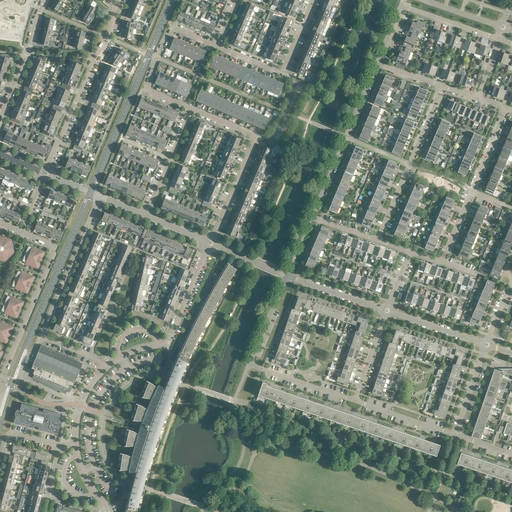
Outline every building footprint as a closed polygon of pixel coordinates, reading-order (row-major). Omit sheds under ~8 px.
[(334,6),(322,1),(321,4),(323,5),(322,8),(331,12),(334,6)] [(61,7),(54,2),(51,7),(58,12),(61,7)] [(141,5),(133,2),(131,7),(139,10),(141,5)] [(247,2),(245,6),(244,8),(254,12),(256,7),(247,2)] [(296,6),(288,3),(286,8),(294,11),(296,6)] [(90,5),(87,10),(95,15),(97,10),(94,8),(90,5)] [(139,10),(131,7),(129,12),(137,15),(139,10)] [(254,12),(244,8),(242,13),(252,17),(254,12)] [(294,11),(286,8),(284,13),(292,16),(294,11)] [(331,12),(322,8),(320,11),(318,10),(317,13),(329,18),(331,12)] [(95,15),(87,10),(84,15),(92,19),(95,15)] [(186,11),(185,14),(181,22),(186,24),(190,16),(191,13),(186,11)] [(137,15),(129,12),(127,17),(135,20),(137,15)] [(176,20),(181,22),(185,14),(180,12),(176,20)] [(80,21),(81,20),(89,24),(92,19),(84,15),(82,13),(78,20),(80,21)] [(252,17),(242,13),(240,18),(250,22),(252,17)] [(329,18),(317,13),(316,16),(318,17),(317,19),(326,24),(329,18)] [(195,18),(190,16),(186,24),(191,26),(195,18)] [(281,17),(278,22),(288,26),(290,21),(281,17)] [(200,20),(195,18),(191,26),(196,28),(200,20)] [(250,22),(240,18),(238,23),(248,27),(250,22)] [(412,22),(410,26),(420,31),(423,23),(411,18),(410,21),(412,22)] [(326,24),(317,19),(315,22),(313,21),(312,24),(314,25),(324,29),(326,24)] [(205,22),(200,20),(196,28),(201,30),(205,22)] [(210,24),(205,22),(201,30),(206,32),(210,24)] [(211,22),(210,24),(206,32),(211,34),(216,24),(211,22)] [(288,26),(278,22),(276,27),(286,31),(288,26)] [(248,27),(238,23),(236,28),(246,32),(248,27)] [(314,25),(312,24),(310,30),(312,31),(322,35),(324,29),(314,25)] [(420,31),(410,26),(408,31),(406,30),(405,33),(417,38),(420,31)] [(286,31),(276,27),(274,32),(284,36),(286,31)] [(430,38),(437,41),(441,31),(436,30),(437,28),(434,27),(430,38)] [(246,32),(236,28),(234,33),(244,37),(246,32)] [(312,31),(310,30),(308,33),(311,34),(309,37),(319,41),(322,35),(312,31)] [(445,33),(441,31),(437,41),(445,44),(449,32),(446,31),(445,33)] [(284,36),(274,32),(272,37),(282,41),(284,36)] [(452,33),(449,32),(445,44),(452,46),(455,36),(451,35),(452,33)] [(244,37),(234,33),(232,38),(242,42),(244,37)] [(417,38),(405,33),(404,36),(406,37),(404,41),(414,45),(417,38)] [(460,38),(455,36),(452,46),(459,49),(464,37),(461,36),(460,38)] [(180,40),(174,37),(169,49),(174,52),(180,40)] [(282,41),(272,37),(270,42),(280,46),(282,41)] [(319,41),(309,37),(308,40),(306,39),(305,42),(317,47),(319,41)] [(466,38),(464,37),(459,49),(467,51),(470,41),(466,40),(466,38)] [(242,42),(232,38),(230,43),(239,47),(242,42)] [(185,42),(180,40),(174,52),(180,54),(185,42)] [(73,47),(81,49),(83,43),(74,41),(71,41),(70,44),(71,46),(73,47)] [(414,45),(404,41),(402,45),(400,44),(399,47),(411,52),(414,45)] [(475,43),(470,41),(467,51),(474,54),(478,42),(475,41),(475,43)] [(190,44),(185,42),(180,54),(185,56),(190,44)] [(280,46),(270,42),(268,47),(278,51),(280,46)] [(317,47),(305,42),(303,45),(306,46),(304,49),(314,53),(317,47)] [(481,43),(478,42),(474,54),(482,56),(483,53),(486,54),(488,49),(485,48),(485,46),(481,45),(481,43)] [(195,46),(190,44),(185,56),(190,58),(195,46)] [(201,49),(195,46),(190,58),(196,61),(201,49)] [(278,51),(268,47),(266,52),(276,56),(278,51)] [(411,52),(399,47),(398,50),(400,51),(398,55),(408,59),(411,52)] [(118,48),(115,53),(122,58),(125,53),(118,48)] [(206,51),(201,49),(196,61),(201,63),(206,51)] [(314,53),(304,49),(303,51),(301,51),(300,53),(312,58),(314,53)] [(276,56),(266,52),(264,57),(273,61),(276,56)] [(122,58),(115,53),(112,57),(119,62),(122,58)] [(312,58),(300,53),(299,56),(301,57),(299,60),(309,64),(312,58)] [(501,63),(509,65),(511,56),(511,53),(510,53),(509,55),(505,53),(504,54),(501,53),(499,59),(502,60),(501,63)] [(10,55),(1,54),(0,57),(0,62),(8,65),(10,59),(7,58),(8,55),(10,55)] [(210,67),(215,69),(220,57),(215,55),(210,67)] [(396,63),(395,66),(404,69),(408,59),(398,55),(396,60),(394,59),(393,62),(396,63)] [(47,57),(39,57),(38,60),(36,59),(33,64),(43,68),(47,57)] [(119,62),(112,57),(109,62),(116,67),(119,62)] [(226,59),(220,57),(215,69),(221,71),(226,59)] [(82,60),(73,59),(70,67),(79,71),(81,65),(79,64),(81,60),(82,60)] [(231,61),(226,59),(221,71),(226,73),(231,61)] [(309,64),(299,60),(298,63),(296,62),(295,65),(307,70),(309,64)] [(422,72),(428,74),(431,65),(425,63),(426,61),(423,60),(421,65),(424,66),(422,72)] [(236,64),(231,61),(226,73),(231,76),(236,64)] [(8,65),(0,62),(0,68),(6,70),(8,65)] [(43,68),(33,64),(31,69),(40,73),(43,68)] [(107,64),(105,70),(114,74),(116,68),(107,64)] [(241,66),(236,64),(231,76),(236,78),(241,66)] [(307,70),(295,65),(294,68),(296,69),(295,72),(304,76),(307,70)] [(437,67),(431,65),(428,74),(434,76),(436,71),(439,72),(441,66),(438,65),(437,67)] [(247,68),(241,66),(236,78),(242,80),(247,68)] [(441,66),(439,72),(442,73),(440,78),(446,80),(449,71),(443,69),(444,67),(441,66)] [(79,71),(70,67),(67,72),(77,76),(79,71)] [(252,70),(247,68),(242,80),(247,82),(252,70)] [(40,73),(31,69),(29,74),(38,78),(40,73)] [(114,74),(105,70),(102,75),(112,79),(114,74)] [(257,73),(252,70),(247,82),(252,85),(257,73)] [(459,70),(459,72),(457,78),(459,79),(458,84),(464,86),(467,77),(464,76),(465,72),(459,70)] [(455,73),(449,71),(446,80),(452,82),(454,77),(457,78),(459,72),(456,71),(455,73)] [(77,76),(67,72),(65,77),(74,81),(77,76)] [(154,84),(160,86),(165,74),(160,72),(154,84)] [(263,75),(257,73),(252,85),(257,87),(263,75)] [(38,78),(29,74),(27,80),(36,84),(38,78)] [(170,76),(165,74),(160,86),(165,88),(170,76)] [(112,79),(102,75),(100,80),(110,84),(112,79)] [(268,77),(263,75),(257,87),(263,89),(268,77)] [(385,75),(383,81),(391,84),(393,79),(385,75)] [(176,79),(170,76),(165,88),(170,91),(176,79)] [(74,81),(65,77),(62,85),(69,88),(70,85),(72,87),(74,81)] [(273,79),(268,77),(263,89),(268,91),(273,79)] [(473,79),(467,77),(464,86),(470,88),(472,83),(475,84),(477,78),(474,77),(473,79)] [(181,81),(176,79),(170,91),(176,93),(181,81)] [(278,81),(273,79),(268,91),(273,93),(278,81)] [(36,84),(27,80),(24,85),(27,86),(26,89),(33,92),(36,84)] [(110,84),(100,80),(98,86),(107,90),(110,84)] [(186,83),(181,81),(176,93),(181,95),(186,83)] [(284,84),(278,81),(273,93),(279,96),(280,93),(281,93),(281,91),(281,90),(284,84)] [(391,84),(383,81),(380,87),(389,90),(391,84)] [(192,85),(186,83),(181,95),(186,97),(192,85)] [(491,95),(497,97),(500,89),(501,86),(492,83),(490,89),(493,90),(491,95)] [(69,88),(62,85),(59,93),(68,97),(70,92),(67,90),(69,88)] [(418,91),(417,93),(425,97),(427,91),(423,89),(423,87),(417,85),(415,90),(418,91)] [(107,90),(98,86),(96,91),(105,95),(107,90)] [(389,90),(380,87),(378,92),(386,96),(389,90)] [(506,91),(500,89),(497,97),(503,100),(505,94),(508,95),(510,89),(508,89),(507,88),(506,91)] [(33,92),(26,89),(25,91),(22,90),(20,96),(29,100),(33,92)] [(195,101),(201,103),(206,91),(200,89),(195,101)] [(105,95),(96,91),(94,96),(103,100),(105,95)] [(211,94),(206,91),(201,103),(206,106),(211,94)] [(389,97),(386,96),(378,92),(376,98),(384,101),(386,102),(389,97)] [(411,97),(414,99),(422,102),(425,97),(417,93),(414,92),(411,97)] [(68,97),(59,93),(56,98),(65,102),(68,97)] [(216,96),(211,94),(206,106),(211,108),(216,96)] [(29,100),(20,96),(18,101),(27,105),(29,100)] [(103,100),(94,96),(91,102),(95,103),(94,106),(100,108),(103,100)] [(222,98),(216,96),(211,108),(217,110),(222,98)] [(143,98),(142,97),(138,107),(143,109),(147,99),(143,97),(143,98)] [(65,102),(56,98),(53,106),(60,109),(61,107),(63,108),(65,102)] [(227,100),(222,98),(217,110),(222,112),(227,100)] [(384,101),(376,98),(373,103),(382,107),(384,101)] [(152,101),(147,99),(143,109),(148,111),(152,101)] [(422,102),(414,99),(412,104),(420,108),(422,102)] [(232,103),(227,100),(222,112),(227,114),(232,103)] [(30,106),(27,105),(18,101),(16,106),(27,111),(30,106)] [(158,103),(152,101),(148,111),(153,113),(158,103)] [(447,109),(452,111),(456,103),(450,101),(449,103),(447,109)] [(163,106),(158,103),(153,113),(159,115),(163,106)] [(237,105),(232,103),(227,114),(232,117),(237,105)] [(461,105),(456,103),(452,111),(458,114),(461,105)] [(420,108),(412,104),(410,110),(418,113),(420,108)] [(243,107),(237,105),(232,117),(238,119),(243,107)] [(373,105),(370,111),(378,114),(381,108),(373,105)] [(467,108),(461,105),(458,114),(463,116),(467,108)] [(27,111),(16,106),(13,112),(22,115),(25,117),(27,111)] [(60,109),(53,106),(50,114),(59,118),(61,113),(58,112),(60,109)] [(100,108),(94,106),(93,108),(89,107),(87,112),(96,116),(100,108)] [(168,108),(163,106),(159,115),(164,118),(168,108)] [(248,109),(243,107),(238,119),(243,121),(248,109)] [(172,110),(168,108),(164,118),(169,120),(173,111),(172,110)] [(473,110),(467,108),(463,116),(469,118),(473,110)] [(253,111),(248,109),(243,121),(248,123),(253,111)] [(405,115),(407,116),(415,119),(418,113),(410,110),(407,109),(405,115)] [(478,112),(473,110),(469,118),(475,121),(478,112)] [(179,113),(173,111),(169,120),(175,122),(179,113)] [(258,114),(253,111),(248,123),(253,126),(258,114)] [(378,114),(370,111),(368,116),(376,120),(378,114)] [(22,115),(13,112),(11,117),(14,118),(13,121),(11,120),(19,124),(22,115)] [(96,116),(87,112),(85,117),(94,121),(96,116)] [(484,115),(478,112),(475,121),(473,123),(478,125),(479,123),(480,123),(484,115)] [(59,118),(50,114),(47,120),(57,124),(59,118)] [(264,116),(258,114),(253,126),(259,128),(264,116)] [(489,117),(484,115),(480,123),(486,125),(489,117)] [(269,118),(264,116),(259,128),(264,130),(267,124),(269,121),(268,121),(269,118)] [(376,120),(368,116),(366,122),(374,125),(376,120)] [(94,121),(85,117),(82,123),(92,127),(94,121)] [(400,123),(403,125),(411,128),(414,122),(403,118),(400,123)] [(452,124),(441,119),(439,125),(450,130),(452,124)] [(57,124),(47,120),(45,125),(54,129),(57,124)] [(197,121),(195,124),(195,126),(204,130),(206,125),(197,121)] [(374,125),(366,122),(363,127),(371,131),(374,125)] [(92,127),(82,123),(80,128),(90,132),(92,127)] [(54,129),(45,125),(42,133),(50,137),(50,136),(48,136),(49,133),(52,134),(54,129)] [(130,125),(126,134),(131,137),(135,127),(130,125)] [(411,128),(403,125),(401,130),(409,134),(411,128)] [(450,130),(439,125),(437,131),(445,134),(448,135),(450,130)] [(204,130),(195,126),(192,131),(202,135),(204,130)] [(140,130),(135,127),(131,137),(136,139),(140,130)] [(371,131),(363,127),(361,133),(369,136),(371,131)] [(90,132),(80,128),(78,133),(87,137),(90,132)] [(3,141),(9,144),(13,135),(7,132),(8,130),(5,129),(3,135),(3,136),(3,134),(6,135),(3,141)] [(146,132),(140,130),(136,139),(142,141),(146,132)] [(409,134),(401,130),(399,136),(407,139),(409,134)] [(202,135),(192,131),(190,136),(200,140),(202,135)] [(445,134),(437,131),(434,136),(443,140),(445,134)] [(151,134),(146,132),(142,141),(147,143),(151,134)] [(87,137),(78,133),(76,138),(85,142),(87,137)] [(369,136),(361,133),(358,139),(367,142),(369,136)] [(482,137),(474,133),(471,139),(480,142),(482,137)] [(156,136),(151,134),(147,143),(152,146),(156,136)] [(18,137),(13,135),(9,144),(15,146),(18,137)] [(231,135),(229,140),(238,144),(241,139),(231,135)] [(161,138),(156,136),(152,146),(157,148),(161,138)] [(200,140),(190,136),(188,141),(198,145),(200,140)] [(407,139),(399,136),(396,141),(404,145),(407,139)] [(443,140),(434,136),(432,142),(440,145),(443,140)] [(24,139),(18,137),(15,146),(20,148),(24,139)] [(88,144),(85,142),(76,138),(74,144),(77,145),(76,148),(79,149),(82,150),(82,149),(85,150),(88,144)] [(167,141),(161,138),(157,148),(163,150),(167,141)] [(29,142),(24,139),(20,148),(26,151),(29,142)] [(480,142),(471,139),(469,144),(477,148),(480,142)] [(238,144),(229,140),(226,145),(236,149),(238,144)] [(198,145),(188,141),(186,146),(196,150),(198,145)] [(404,145),(396,141),(394,147),(402,150),(404,145)] [(35,144),(29,142),(26,151),(31,153),(35,144)] [(440,145),(432,142),(430,147),(438,151),(440,145)] [(41,146),(35,144),(31,153),(37,155),(41,146)] [(477,148),(469,144),(467,150),(475,153),(477,148)] [(127,147),(121,145),(118,154),(123,156),(127,147)] [(236,149),(226,145),(224,150),(234,154),(236,149)] [(46,149),(41,146),(37,155),(42,158),(45,152),(47,153),(47,154),(50,147),(47,146),(46,149)] [(196,150),(186,146),(184,151),(194,155),(196,150)] [(260,148),(259,151),(271,156),(273,150),(263,146),(262,149),(260,148)] [(366,150),(355,146),(355,147),(354,147),(354,148),(353,148),(353,149),(354,150),(353,153),(362,156),(363,152),(365,153),(365,151),(366,151),(366,150)] [(132,149),(127,147),(123,156),(128,158),(132,149)] [(402,150),(394,147),(391,153),(400,156),(402,150)] [(438,151),(430,147),(427,153),(436,156),(438,151)] [(511,150),(504,147),(502,152),(510,155),(511,150)] [(137,151),(132,149),(128,158),(133,161),(137,151)] [(462,154),(464,155),(473,159),(475,153),(467,150),(464,149),(462,154)] [(234,154),(224,150),(222,155),(232,159),(234,154)] [(143,154),(137,151),(133,161),(139,163),(143,154)] [(194,155),(184,151),(182,156),(192,160),(194,155)] [(271,156),(259,151),(257,154),(260,155),(258,158),(268,162),(271,156)] [(510,155),(502,152),(500,157),(508,160),(510,155)] [(363,157),(362,156),(353,153),(351,155),(350,156),(350,157),(350,158),(350,159),(358,162),(359,160),(361,161),(362,161),(363,157)] [(436,156),(427,153),(425,159),(435,163),(436,163),(436,162),(438,159),(438,158),(436,156)] [(148,156),(143,154),(139,163),(144,165),(148,156)] [(232,159),(222,155),(220,160),(230,164),(232,159)] [(473,159),(464,155),(462,161),(470,164),(473,159)] [(153,158),(148,156),(144,165),(149,167),(153,158)] [(192,160),(182,156),(180,161),(189,165),(192,160)] [(508,160),(500,157),(498,162),(506,165),(508,160)] [(65,167),(70,170),(74,160),(69,158),(65,167)] [(159,160),(153,158),(149,167),(155,170),(159,160)] [(268,162),(258,158),(257,161),(255,160),(254,163),(266,168),(268,162)] [(358,162),(350,159),(350,160),(349,160),(348,160),(348,161),(348,162),(348,163),(347,165),(356,169),(358,162)] [(80,163),(74,160),(70,170),(72,170),(72,171),(76,172),(80,163)] [(230,164),(220,160),(218,165),(228,169),(230,164)] [(384,165),(384,166),(397,171),(398,169),(395,167),(397,163),(388,160),(387,163),(387,162),(386,163),(385,164),(384,165)] [(470,164),(462,161),(460,166),(468,170),(470,164)] [(506,165),(498,162),(495,167),(504,170),(506,165)] [(85,165),(80,163),(76,172),(79,174),(80,174),(81,174),(85,165)] [(266,168),(254,163),(252,166),(255,167),(253,169),(263,174),(266,168)] [(178,164),(176,170),(185,174),(188,168),(178,164)] [(90,167),(85,165),(81,174),(86,176),(90,167)] [(228,169),(218,165),(216,170),(226,174),(228,169)] [(356,169),(347,165),(346,168),(345,168),(345,169),(344,169),(344,170),(345,171),(344,172),(353,175),(356,169)] [(397,171),(384,166),(383,167),(383,169),(383,170),(384,170),(383,173),(391,176),(393,173),(396,174),(397,171)] [(468,170),(460,166),(457,172),(465,176),(468,170)] [(504,170),(495,167),(493,172),(501,175),(504,170)] [(263,174),(253,169),(252,172),(250,171),(249,174),(261,179),(263,174)] [(185,174),(176,170),(174,175),(183,179),(185,174)] [(226,174),(216,170),(214,175),(224,179),(226,174)] [(12,173),(7,171),(3,179),(4,179),(8,182),(8,183),(12,173)] [(353,175),(344,172),(343,173),(342,174),(342,175),(343,176),(342,178),(350,182),(353,175)] [(501,175),(493,172),(491,177),(499,180),(501,175)] [(18,176),(12,173),(8,183),(14,183),(14,184),(18,176)] [(391,176),(383,173),(382,175),(381,175),(380,176),(379,177),(379,178),(378,178),(391,184),(393,181),(390,180),(391,176)] [(261,179),(249,174),(247,177),(250,178),(248,181),(258,185),(261,179)] [(114,177),(109,175),(105,184),(106,185),(110,187),(114,177)] [(183,179),(174,175),(172,180),(181,184),(183,179)] [(23,178),(18,176),(14,184),(15,184),(19,187),(23,178)] [(119,179),(114,177),(110,187),(115,189),(119,179)] [(499,180),(491,177),(489,182),(497,185),(499,180)] [(29,180),(23,178),(19,187),(25,188),(29,180)] [(350,182),(342,178),(341,181),(340,181),(339,181),(339,182),(339,183),(339,184),(347,188),(350,182)] [(391,184),(378,178),(378,179),(378,180),(378,181),(378,183),(379,183),(377,186),(386,189),(387,185),(390,187),(391,184)] [(125,182),(119,179),(115,189),(121,191),(125,182)] [(213,179),(210,184),(220,188),(222,183),(213,179)] [(34,183),(29,180),(25,188),(26,189),(30,192),(31,191),(34,183)] [(181,184),(172,180),(169,186),(173,187),(172,190),(175,191),(178,192),(181,184)] [(258,185),(248,181),(247,184),(245,183),(244,186),(246,187),(256,191),(258,185)] [(130,184),(125,182),(121,191),(126,194),(130,184)] [(497,185),(489,182),(487,187),(495,190),(497,185)] [(135,186),(130,184),(126,194),(131,196),(135,186)] [(220,188),(210,184),(208,189),(218,193),(220,188)] [(347,188),(339,184),(339,185),(338,185),(337,186),(337,187),(337,188),(336,191),(345,194),(347,188)] [(413,188),(411,186),(409,189),(422,194),(423,193),(423,191),(423,190),(422,190),(423,187),(415,184),(413,188)] [(140,188),(135,186),(131,196),(135,197),(136,198),(140,188)] [(386,189),(377,186),(376,188),(375,189),(374,190),(373,191),(386,197),(387,194),(384,193),(386,189)] [(246,187),(244,193),(253,197),(256,191),(246,187)] [(495,190),(487,187),(485,192),(493,195),(495,190)] [(146,190),(140,188),(136,198),(142,200),(146,190)] [(218,193),(208,189),(206,195),(215,199),(218,193)] [(422,194),(409,189),(408,192),(411,193),(410,197),(418,200),(419,198),(420,198),(421,197),(421,196),(422,195),(422,194)] [(53,200),(57,192),(51,190),(48,198),(47,199),(53,200)] [(345,194),(336,191),(335,193),(334,194),(334,195),(334,196),(334,197),(342,201),(345,194)] [(386,197),(373,191),(373,192),(373,193),(372,194),(373,196),(372,198),(380,202),(382,198),(385,199),(386,197)] [(62,195),(57,192),(53,200),(54,201),(58,204),(62,195)] [(242,196),(241,199),(251,203),(253,197),(244,193),(241,192),(240,195),(242,196)] [(68,197),(62,195),(58,204),(59,204),(64,205),(68,197)] [(215,199),(206,195),(203,203),(206,204),(209,205),(210,203),(213,204),(215,199)] [(73,199),(68,197),(64,205),(65,205),(69,208),(70,207),(73,199)] [(342,201),(334,197),(333,198),(332,199),(332,200),(332,201),(331,204),(339,207),(342,201)] [(418,200),(410,197),(408,200),(405,199),(404,202),(417,207),(417,205),(418,204),(418,203),(417,203),(418,200)] [(442,202),(442,203),(455,208),(456,205),(453,204),(454,200),(446,197),(445,199),(444,199),(443,200),(442,201),(442,202)] [(161,208),(166,210),(170,201),(165,198),(161,208)] [(380,202),(372,198),(371,201),(370,201),(369,201),(369,202),(368,204),(381,209),(382,207),(379,206),(380,202)] [(251,203),(241,199),(240,201),(238,201),(236,203),(248,209),(251,203)] [(175,203),(170,201),(166,210),(168,211),(167,211),(171,213),(175,203)] [(417,207),(404,202),(403,204),(406,206),(404,209),(413,213),(414,210),(414,211),(415,210),(416,209),(417,208),(417,207)] [(181,205),(175,203),(171,213),(177,215),(181,205)] [(248,209),(236,203),(235,206),(237,207),(236,210),(246,214),(248,209)] [(455,208),(442,203),(441,203),(441,204),(441,206),(441,207),(442,207),(441,210),(449,213),(450,209),(453,211),(455,208)] [(339,207),(331,204),(330,206),(329,206),(328,207),(328,208),(329,209),(328,210),(337,214),(339,207)] [(381,209),(368,204),(367,204),(368,205),(367,206),(367,207),(367,208),(368,209),(367,211),(375,215),(377,211),(379,212),(381,209)] [(186,207),(181,205),(177,215),(182,217),(186,207)] [(479,205),(477,210),(485,214),(487,208),(479,205)] [(191,210),(186,207),(182,217),(187,219),(191,210)] [(11,211),(6,209),(3,216),(5,217),(4,218),(5,219),(7,220),(11,211)] [(413,213),(404,209),(403,213),(400,212),(399,215),(412,220),(412,219),(412,218),(412,217),(412,216),(411,215),(413,213)] [(196,212),(191,210),(187,219),(192,222),(196,212)] [(246,214),(236,210),(235,213),(233,212),(232,215),(243,220),(246,214)] [(449,213),(441,210),(440,212),(439,212),(438,213),(437,214),(437,215),(436,215),(449,221),(450,218),(447,217),(449,213)] [(485,214),(477,210),(475,215),(483,218),(485,214)] [(16,213),(11,211),(7,220),(10,221),(11,221),(11,220),(13,220),(16,213)] [(375,215),(367,211),(366,214),(365,213),(364,214),(363,215),(363,216),(362,217),(375,222),(376,220),(373,218),(375,215)] [(105,212),(104,213),(102,220),(103,220),(102,222),(106,224),(107,223),(107,222),(110,215),(105,212)] [(202,214),(196,212),(192,222),(196,223),(198,223),(202,214)] [(21,215),(16,213),(13,220),(15,221),(14,222),(15,223),(17,224),(21,215)] [(207,216),(202,214),(198,223),(203,226),(207,216)] [(115,217),(110,215),(107,222),(107,223),(112,224),(115,217)] [(243,220),(232,215),(230,218),(232,219),(231,222),(241,226),(243,220)] [(412,220),(399,215),(397,217),(400,218),(399,222),(407,226),(408,223),(409,223),(410,223),(411,222),(411,220),(412,220)] [(449,221),(436,215),(436,216),(436,217),(436,218),(436,220),(435,222),(443,226),(445,222),(448,223),(449,221)] [(483,218),(475,215),(473,220),(481,223),(483,218)] [(120,219),(115,217),(112,224),(117,227),(120,219)] [(375,222),(362,217),(362,218),(362,220),(362,221),(361,224),(369,228),(371,224),(374,225),(375,222)] [(125,221),(120,219),(117,227),(116,229),(120,231),(122,229),(125,221)] [(481,223),(473,220),(471,225),(479,228),(481,223)] [(130,223),(125,221),(122,229),(127,231),(130,223)] [(38,231),(39,232),(43,224),(38,222),(34,231),(36,232),(37,232),(38,231)] [(241,226),(231,222),(230,225),(228,224),(227,227),(239,232),(241,226)] [(407,226),(399,222),(397,226),(394,225),(393,227),(406,233),(406,232),(407,231),(407,230),(407,228),(406,228),(407,226)] [(443,226),(435,222),(434,225),(433,226),(432,227),(431,228),(444,234),(445,231),(442,230),(443,226)] [(135,225),(130,223),(127,231),(132,233),(135,225)] [(48,226),(43,224),(39,232),(41,232),(41,233),(41,234),(44,236),(48,226)] [(49,224),(48,226),(44,236),(46,237),(47,236),(48,235),(49,236),(53,228),(52,228),(53,226),(49,224)] [(140,227),(135,225),(132,233),(137,235),(140,227)] [(479,228),(471,225),(469,230),(477,233),(479,228)] [(146,230),(140,227),(137,235),(143,238),(149,240),(152,233),(146,230)] [(239,232),(227,227),(225,230),(228,231),(226,234),(236,238),(239,232)] [(319,231),(318,234),(326,237),(329,231),(321,227),(321,228),(320,229),(319,229),(319,230),(319,231)] [(406,233),(393,227),(392,230),(395,231),(393,235),(402,239),(403,236),(404,235),(405,234),(406,233)] [(58,230),(53,228),(49,236),(51,237),(51,238),(51,239),(54,240),(58,230)] [(444,234),(431,228),(431,229),(430,230),(430,231),(430,232),(431,233),(430,235),(438,239),(440,235),(443,236),(444,234)] [(63,232),(58,230),(54,240),(56,241),(57,240),(58,239),(59,240),(63,232)] [(477,233),(469,230),(467,235),(475,238),(477,233)] [(95,232),(93,235),(93,237),(100,240),(102,235),(95,232)] [(157,235),(152,233),(149,240),(148,243),(153,245),(157,235)] [(326,237),(318,234),(317,237),(316,237),(315,238),(315,239),(316,240),(315,240),(324,244),(326,237)] [(347,236),(341,234),(339,243),(344,245),(347,236)] [(162,237),(157,235),(153,245),(158,247),(162,237)] [(438,239),(430,235),(429,238),(428,237),(427,238),(426,239),(426,240),(425,241),(438,246),(440,244),(437,242),(438,239)] [(475,238),(467,235),(465,240),(473,243),(475,238)] [(0,260),(5,261),(7,258),(7,259),(14,252),(13,252),(12,248),(13,248),(10,239),(10,240),(7,239),(7,238),(0,236),(0,260)] [(353,238),(347,236),(344,245),(350,247),(353,238)] [(103,241),(100,240),(93,237),(90,242),(101,246),(103,241)] [(167,239),(162,237),(158,247),(163,249),(167,239)] [(358,240),(353,238),(350,247),(355,249),(358,240)] [(172,241),(167,239),(163,249),(168,251),(172,241)] [(511,243),(511,242),(504,239),(502,244),(510,248),(511,243)] [(324,244),(315,240),(315,241),(314,241),(314,242),(313,243),(314,244),(313,247),(321,250),(324,244)] [(363,242),(358,240),(355,249),(360,250),(363,242)] [(473,243),(465,240),(462,245),(471,248),(473,243)] [(177,243),(172,241),(168,251),(173,254),(177,243)] [(438,246),(425,241),(425,243),(425,244),(425,245),(426,245),(424,248),(433,252),(434,248),(437,249),(438,246)] [(101,246),(90,242),(88,247),(96,250),(99,251),(101,246)] [(369,244),(363,242),(360,250),(366,252),(369,244)] [(182,245),(177,243),(173,254),(178,256),(182,245)] [(498,248),(500,249),(508,253),(510,248),(502,244),(500,243),(498,248)] [(132,247),(124,244),(122,249),(129,252),(132,247)] [(374,246),(369,244),(366,252),(371,254),(374,246)] [(187,247),(182,245),(178,256),(183,258),(187,248),(187,247)] [(471,248),(462,245),(460,250),(468,253),(471,248)] [(28,246),(25,253),(33,257),(36,249),(28,246)] [(380,247),(374,246),(371,254),(377,256),(380,247)] [(96,250),(88,247),(86,252),(94,255),(96,250)] [(193,249),(187,247),(187,248),(183,258),(188,260),(189,257),(190,257),(193,249)] [(321,250),(313,247),(312,249),(311,250),(310,250),(310,251),(310,252),(310,253),(318,257),(321,250)] [(385,249),(380,247),(377,256),(382,258),(385,249)] [(44,252),(36,249),(33,257),(41,260),(44,252)] [(129,252),(122,249),(120,254),(127,257),(129,252)] [(390,251),(385,249),(382,258),(388,260),(390,251)] [(508,253),(500,249),(498,254),(506,258),(508,253)] [(468,253),(460,250),(458,255),(466,258),(468,253)] [(396,253),(390,251),(388,260),(393,262),(396,253)] [(94,255),(86,252),(84,257),(92,260),(94,255)] [(33,257),(25,253),(22,261),(30,265),(33,257)] [(115,258),(117,259),(125,262),(127,257),(120,254),(117,253),(115,258)] [(146,253),(145,257),(142,256),(141,262),(149,264),(152,264),(153,259),(150,258),(151,255),(146,253)] [(318,257),(310,253),(310,254),(309,254),(308,255),(308,256),(309,257),(307,259),(316,263),(318,257)] [(506,258),(498,254),(496,259),(504,263),(506,258)] [(41,260),(33,257),(30,265),(37,268),(41,260)] [(92,260),(84,257),(82,262),(90,265),(92,260)] [(125,262),(117,259),(115,264),(123,267),(125,262)] [(316,263),(307,259),(306,262),(305,263),(305,264),(305,265),(305,266),(313,270),(316,263)] [(504,263),(496,259),(494,264),(502,268),(504,263)] [(418,270),(423,272),(426,263),(420,261),(418,270)] [(90,265),(82,262),(80,267),(88,270),(90,265)] [(227,263),(227,264),(222,272),(217,281),(215,279),(212,283),(214,284),(212,289),(207,297),(203,306),(200,310),(198,309),(196,313),(198,314),(194,323),(191,327),(187,336),(185,340),(183,340),(181,344),(183,344),(181,349),(177,358),(173,367),(170,374),(166,374),(169,376),(168,378),(167,380),(164,389),(158,385),(157,388),(156,387),(155,386),(154,385),(152,384),(151,383),(149,382),(148,382),(146,381),(148,382),(146,387),(144,387),(143,391),(145,392),(142,397),(141,397),(142,398),(144,398),(145,398),(146,399),(148,399),(149,399),(151,399),(152,398),(149,404),(148,407),(147,410),(147,409),(146,409),(146,408),(145,408),(144,407),(142,406),(141,406),(139,405),(137,404),(136,403),(136,404),(137,404),(138,405),(137,410),(134,409),(133,414),(135,415),(133,420),(132,420),(133,420),(135,421),(136,421),(138,421),(139,421),(140,421),(142,420),(143,420),(142,423),(141,426),(140,429),(138,434),(138,433),(137,433),(137,432),(135,431),(133,431),(132,430),(130,429),(128,429),(127,428),(127,429),(128,429),(129,429),(128,435),(126,434),(125,439),(127,439),(126,445),(124,445),(126,445),(127,446),(129,446),(130,446),(131,445),(133,445),(134,445),(135,444),(134,448),(133,451),(132,455),(132,458),(131,457),(130,456),(129,456),(128,455),(126,455),(125,454),(123,454),(122,453),(120,453),(121,454),(122,454),(121,459),(119,459),(119,464),(121,464),(120,470),(119,470),(120,470),(122,470),(123,470),(124,470),(126,470),(127,469),(129,469),(129,471),(135,472),(133,481),(132,483),(132,484),(132,485),(131,485),(128,485),(131,488),(129,495),(127,504),(126,509),(124,511),(136,511),(138,507),(139,502),(141,503),(143,494),(141,493),(142,489),(144,489),(142,488),(143,487),(143,486),(145,479),(146,475),(149,466),(150,461),(152,456),(153,452),(156,443),(158,438),(159,434),(162,425),(164,420),(167,411),(169,407),(172,398),(176,389),(178,383),(179,380),(182,381),(180,380),(181,376),(183,376),(187,368),(185,367),(189,358),(191,354),(193,349),(197,341),(202,332),(206,324),(210,315),(213,311),(217,302),(222,294),(224,290),(227,286),(231,278),(236,269),(230,265),(230,264),(230,263),(229,263),(228,263),(227,263)] [(330,263),(329,265),(328,265),(325,274),(329,275),(329,277),(331,277),(334,267),(334,265),(330,263)] [(431,265),(426,263),(423,272),(422,274),(428,276),(431,265)] [(123,267),(115,264),(113,269),(121,272),(123,267)] [(502,268),(494,264),(492,269),(500,273),(502,268)] [(437,267),(431,265),(428,276),(433,278),(434,276),(434,275),(437,267)] [(88,270),(80,267),(78,272),(86,275),(88,270)] [(339,269),(334,267),(331,277),(333,278),(333,276),(337,278),(339,269)] [(442,269),(437,267),(434,275),(434,276),(439,277),(442,269)] [(111,268),(108,273),(119,277),(121,272),(113,269),(111,268)] [(181,268),(179,273),(186,276),(189,271),(181,268)] [(345,271),(339,269),(337,278),(340,279),(339,280),(341,281),(345,271)] [(448,271),(442,269),(439,277),(445,279),(448,271)] [(500,273),(492,269),(490,274),(498,278),(500,273)] [(18,271),(15,278),(22,282),(26,274),(18,271)] [(350,273),(345,271),(341,281),(343,282),(344,280),(347,281),(350,273)] [(453,273),(448,271),(445,279),(450,281),(453,273)] [(86,275),(78,272),(76,277),(83,280),(86,275)] [(119,277),(108,273),(106,278),(117,282),(119,277)] [(186,276),(179,273),(176,278),(184,281),(186,276)] [(356,275),(350,273),(347,281),(351,283),(350,284),(352,285),(356,275)] [(459,274),(453,273),(450,281),(456,283),(459,274)] [(33,277),(26,274),(22,282),(30,285),(33,277)] [(464,276),(459,274),(456,283),(461,285),(464,276)] [(361,277),(356,275),(352,285),(354,286),(355,284),(358,285),(361,277)] [(368,275),(367,278),(363,289),(365,289),(366,288),(369,289),(372,280),(373,277),(368,275)] [(469,278),(464,276),(461,285),(466,287),(469,278)] [(83,280),(76,277),(74,282),(81,285),(83,280)] [(367,278),(361,277),(358,285),(362,286),(361,288),(363,289),(367,278)] [(22,282),(15,278),(11,286),(19,289),(22,282)] [(117,282),(106,278),(104,283),(115,287),(117,282)] [(184,281),(176,278),(174,283),(182,286),(184,281)] [(475,280),(469,278),(466,287),(472,289),(475,280)] [(377,282),(372,280),(369,289),(372,290),(372,292),(374,292),(377,282)] [(487,280),(485,285),(493,289),(495,283),(487,280)] [(30,285),(22,282),(19,289),(27,293),(30,285)] [(84,286),(81,285),(74,282),(71,287),(82,291),(84,286)] [(383,284),(377,282),(374,292),(376,293),(376,291),(380,292),(383,284)] [(115,287),(104,283),(102,288),(113,292),(115,287)] [(182,286),(174,283),(172,288),(180,291),(182,286)] [(493,289),(485,285),(482,290),(491,294),(493,289)] [(82,291),(71,287),(69,293),(68,294),(76,297),(77,296),(77,295),(80,296),(82,291)] [(113,292),(102,288),(100,293),(103,294),(110,297),(113,292)] [(180,291),(172,288),(170,293),(178,296),(180,291)] [(491,294),(482,290),(480,296),(489,299),(491,294)] [(414,291),(413,294),(410,304),(412,305),(412,303),(415,305),(418,296),(419,293),(414,291)] [(408,304),(410,304),(413,294),(407,292),(404,301),(408,302),(408,304)] [(178,296),(170,293),(168,298),(176,301),(178,296)] [(76,297),(68,294),(66,299),(74,303),(76,297)] [(110,297),(103,294),(101,299),(108,302),(110,297)] [(7,295),(4,303),(12,306),(15,299),(7,295)] [(424,298),(418,296),(415,305),(419,306),(418,307),(420,308),(424,298)] [(489,299),(480,296),(478,301),(486,304),(489,299)] [(176,301),(168,298),(166,303),(174,306),(176,301)] [(429,300),(424,298),(420,308),(422,309),(423,307),(426,308),(429,300)] [(23,302),(15,299),(12,306),(20,310),(23,302)] [(74,303),(66,299),(64,304),(72,308),(74,303)] [(108,302),(101,299),(98,305),(98,306),(105,310),(106,308),(108,302)] [(435,302),(429,300),(426,308),(430,309),(429,311),(431,312),(435,302)] [(486,304),(478,301),(476,306),(484,310),(486,304)] [(440,304),(435,302),(431,312),(433,313),(434,311),(437,312),(440,304)] [(12,306),(4,303),(1,311),(9,314),(12,306)] [(174,306),(166,303),(164,308),(172,311),(174,306)] [(75,309),(72,308),(64,304),(62,309),(70,312),(73,314),(75,309)] [(446,305),(440,304),(437,312),(441,313),(440,315),(442,316),(446,305)] [(451,307),(446,305),(442,316),(444,316),(445,315),(448,316),(451,307)] [(451,307),(448,316),(451,317),(451,319),(453,319),(456,309),(457,307),(452,305),(451,307)] [(20,310),(12,306),(9,314),(16,318),(20,310)] [(105,310),(98,306),(95,312),(103,315),(105,310)] [(484,310),(476,306),(474,311),(482,315),(484,310)] [(172,311),(164,308),(162,313),(169,316),(172,311)] [(70,312),(62,309),(60,314),(68,317),(70,312)] [(462,311),(456,309),(453,319),(455,320),(455,318),(459,319),(462,311)] [(138,311),(132,310),(132,312),(133,315),(133,316),(134,316),(135,317),(136,317),(137,317),(137,318),(138,318),(139,318),(139,317),(140,317),(147,319),(149,314),(138,311)] [(482,315),(474,311),(471,317),(480,320),(482,315)] [(103,315),(95,312),(93,316),(101,320),(103,315)] [(162,313),(160,318),(159,318),(165,320),(167,322),(169,316),(162,313)] [(68,317),(60,314),(58,319),(66,322),(68,317)] [(160,318),(149,314),(147,319),(154,322),(156,324),(159,326),(161,329),(165,320),(159,318),(160,318)] [(88,320),(91,321),(99,325),(101,320),(93,316),(90,315),(88,320)] [(469,323),(469,322),(477,326),(480,320),(471,317),(469,316),(466,322),(469,323)] [(66,322),(58,319),(56,324),(57,324),(56,324),(63,327),(64,327),(66,322)] [(0,321),(0,339),(6,342),(12,327),(0,321)] [(99,325),(91,321),(89,326),(97,330),(99,325)] [(57,324),(56,324),(54,329),(61,332),(61,331),(63,332),(65,328),(64,327),(63,327),(56,324),(57,324)] [(86,325),(84,330),(95,335),(97,330),(89,326),(86,325)] [(95,335),(84,330),(82,335),(84,336),(85,336),(92,339),(93,339),(95,335)] [(84,336),(81,341),(90,345),(93,339),(92,339),(85,336),(84,336)] [(35,371),(32,378),(65,394),(67,392),(69,393),(74,383),(75,381),(83,363),(41,345),(31,369),(35,371)] [(284,358),(276,355),(274,360),(285,364),(286,359),(284,358)] [(495,369),(493,375),(502,378),(503,373),(501,372),(495,369)] [(347,385),(348,382),(349,380),(340,377),(338,376),(336,381),(347,385)] [(262,382),(258,395),(262,397),(262,396),(268,398),(267,399),(276,401),(281,402),(281,403),(289,406),(290,405),(295,407),(295,408),(303,411),(303,410),(309,412),(308,413),(317,415),(322,416),(322,417),(331,420),(331,419),(336,421),(336,422),(344,425),(344,424),(347,425),(350,426),(349,427),(358,430),(358,429),(363,431),(372,434),(372,433),(377,435),(377,436),(385,439),(385,438),(391,440),(390,441),(399,444),(399,443),(404,445),(413,448),(413,447),(418,449),(418,450),(436,456),(440,445),(411,435),(405,433),(402,432),(395,430),(392,429),(383,426),(350,415),(344,412),(326,406),(318,403),(282,391),(266,386),(267,384),(262,382)] [(382,392),(373,389),(372,393),(382,397),(384,392),(382,391),(382,392)] [(495,398),(486,395),(484,400),(493,403),(495,398)] [(493,403),(484,400),(483,406),(491,408),(493,403)] [(22,404),(21,407),(20,408),(20,407),(19,407),(19,408),(18,408),(18,409),(19,409),(19,410),(17,410),(16,411),(16,412),(15,412),(15,413),(15,414),(15,415),(15,416),(16,416),(14,423),(33,428),(34,426),(39,427),(38,430),(58,435),(59,428),(60,428),(60,427),(61,427),(61,426),(61,425),(61,424),(61,423),(61,422),(60,421),(60,420),(61,420),(61,419),(61,418),(60,418),(59,418),(59,419),(60,414),(44,409),(43,413),(37,411),(38,408),(22,404)] [(445,418),(445,416),(446,414),(437,411),(435,410),(434,414),(445,418)] [(511,428),(511,424),(507,423),(503,433),(509,435),(508,438),(510,439),(511,436),(510,436),(511,428)] [(482,434),(474,431),(472,437),(481,439),(482,434)] [(14,453),(20,454),(30,457),(31,451),(28,450),(28,449),(14,445),(12,452),(14,453)] [(51,455),(36,451),(36,452),(34,458),(42,460),(48,462),(49,462),(51,455)] [(20,454),(14,453),(13,456),(10,455),(8,461),(9,461),(18,463),(20,458),(19,458),(20,454)] [(511,469),(510,469),(462,453),(458,464),(463,465),(468,466),(468,467),(476,470),(477,469),(482,471),(481,472),(490,475),(490,474),(495,476),(504,479),(509,480),(509,481),(511,482),(511,469)] [(48,462),(42,460),(41,464),(40,464),(39,469),(48,471),(48,472),(49,472),(50,466),(47,465),(48,462)] [(35,473),(35,474),(46,477),(48,472),(48,471),(39,469),(36,468),(35,473)] [(46,477),(35,474),(34,479),(36,479),(45,482),(46,477)] [(0,497),(0,503),(7,505),(8,500),(0,497)]
